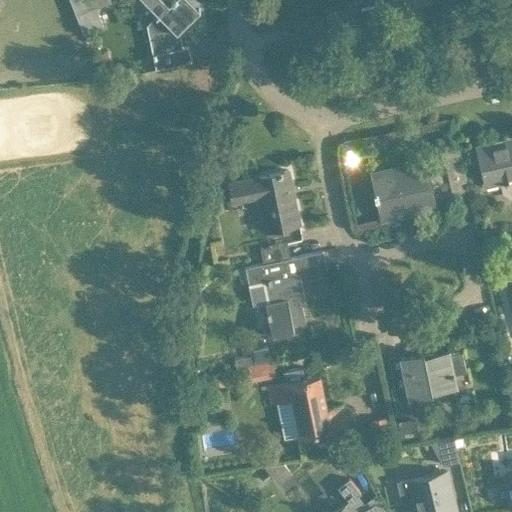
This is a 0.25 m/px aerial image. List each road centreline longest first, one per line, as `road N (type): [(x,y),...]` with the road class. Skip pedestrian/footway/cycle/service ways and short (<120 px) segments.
road 1 (residential): [(362,269),(405,245),(462,233),(474,283),(445,312),(420,316),(370,303)]
road 2 (residential): [(320,112),(357,114),(511,77)]
road 3 (residential): [(362,269),(348,243),(320,112)]
road 4 (residential): [(320,112),(280,102),(256,80),(245,60),(237,0)]
